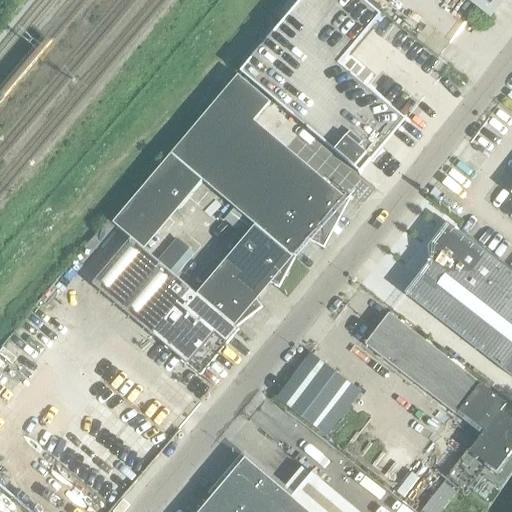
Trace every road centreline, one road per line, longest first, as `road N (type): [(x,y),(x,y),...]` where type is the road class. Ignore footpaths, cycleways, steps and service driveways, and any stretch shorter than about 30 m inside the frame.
road 1 (unclassified): [(140,511),(511,54)]
road 2 (unknown): [(303,311),(387,390),(432,470)]
road 3 (unknown): [(242,385),(395,511)]
road 4 (unknown): [(384,211),(270,110)]
road 5 (unknown): [(220,412),(110,322)]
